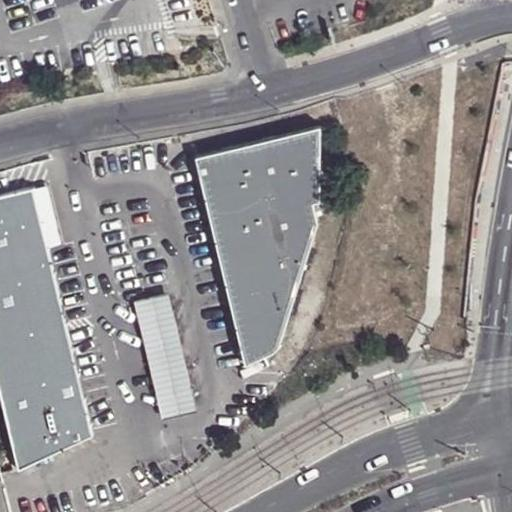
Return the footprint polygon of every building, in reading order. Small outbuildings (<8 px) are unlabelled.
[(311,133),(185,157),(188,169),(234,341),(244,338),(250,358),(267,350),(269,348),(272,343),(309,226),(304,205),(311,206),(311,133)] [(18,190),(27,224),(39,221),(46,247),(60,243),(45,185),(33,188),(32,187),(18,190)] [(18,190),(0,194),(0,393),(19,468),(39,458),(92,432),(46,247),(39,221),(27,224),(18,190)] [(167,302),(138,310),(163,412),(193,405),(167,302)] [(240,364),(250,358),(244,338),(234,341),(240,364)] [(150,483),(188,459),(178,441),(139,465),(150,483)]
